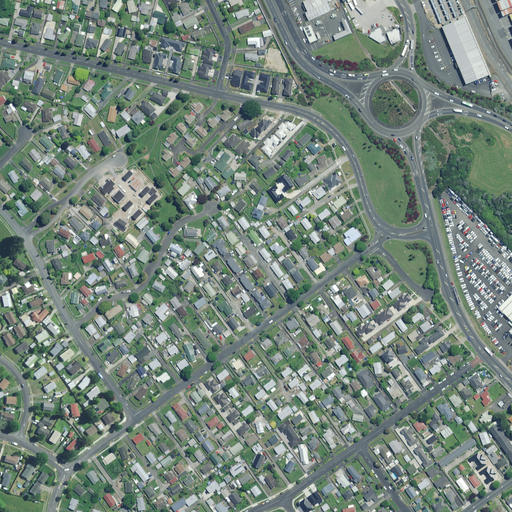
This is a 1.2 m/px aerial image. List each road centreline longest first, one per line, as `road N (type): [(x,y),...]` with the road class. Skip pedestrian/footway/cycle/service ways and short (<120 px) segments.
road 1 (tertiary): [(217,94),(323,123),(351,155),(385,230)]
road 2 (tertiary): [(0,41),(217,94)]
road 3 (residential): [(71,327),(105,299),(140,288),(178,224),(211,207)]
road 4 (trunk): [(368,114),(300,61),(268,0)]
road 5 (residential): [(358,445),(484,355)]
road 6 (trunk): [(278,0),(319,66),(381,76)]
road 7 (tertiary): [(136,419),(248,336)]
road 8 (secondary): [(484,355),(454,307),(431,228)]
